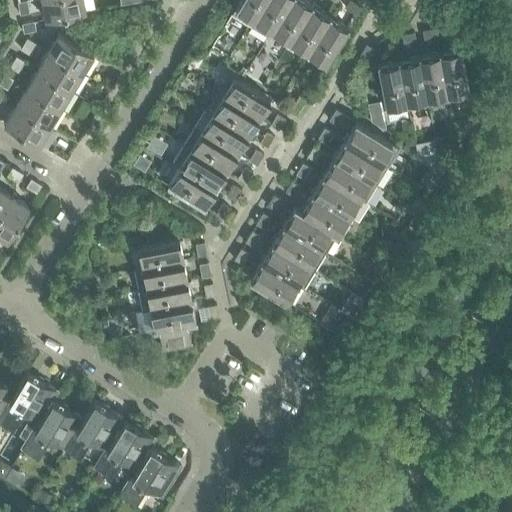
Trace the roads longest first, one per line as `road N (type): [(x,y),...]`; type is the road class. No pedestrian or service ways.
road 1 (residential): [(178,409),(226,334),(218,258),(230,237),(366,29),(406,17),(417,0)]
road 2 (secondary): [(511,219),(336,511)]
road 3 (secondary): [(383,511),(511,301)]
road 4 (residential): [(84,187),(201,0)]
road 5 (residential): [(178,409),(16,308)]
road 6 (residential): [(16,308),(84,187)]
road 7 (residential): [(190,511),(215,461),(212,437),(178,409)]
